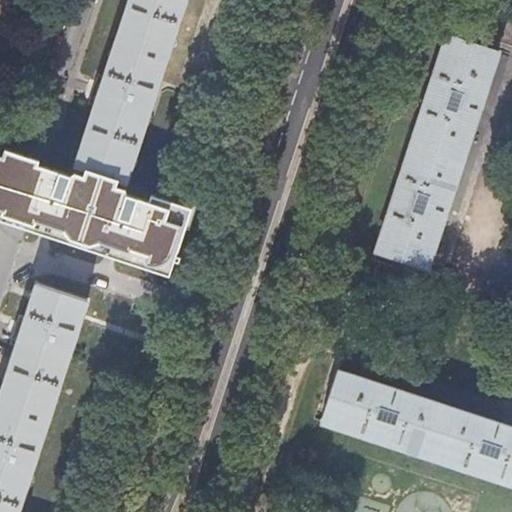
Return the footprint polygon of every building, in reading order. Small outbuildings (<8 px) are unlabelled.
[(6,213),(27,220),(39,224),(40,221),(48,224),(56,226),(69,230),(75,239),(94,245),(103,242),(115,245),(123,248),(133,251),(131,257),(143,261),(149,263),(153,264),(157,264),(161,264),(165,263),(167,262),(170,260),(173,257),(176,254),(178,250),(182,250),(189,228),(195,209),(188,207),(156,196),(153,203),(129,195),(125,189),(116,187),(119,179),(127,181),(187,0),(131,0),(100,96),(77,165),(87,169),(85,174),(74,176),(49,168),(40,165),(42,160),(34,157),(26,155),(8,149),(7,155),(0,153),(0,206),(4,207),(8,208),(6,213)] [(451,34),(378,252),(429,269),(446,219),(484,103),(501,51),(451,34)] [(195,209),(189,228),(194,229),(198,217),(202,207),(190,203),(188,207),(195,209)] [(25,225),(27,220),(6,213),(8,208),(4,207),(2,213),(1,217),(16,222),(25,225)] [(69,230),(56,226),(54,235),(62,237),(74,241),(75,239),(69,230)] [(103,242),(94,245),(93,248),(106,252),(113,254),(115,245),(103,242)] [(0,398),(0,511),(18,511),(89,299),(38,283),(18,342),(0,398)] [(511,427),(362,377),(339,370),(323,420),(511,482),(511,427)]
